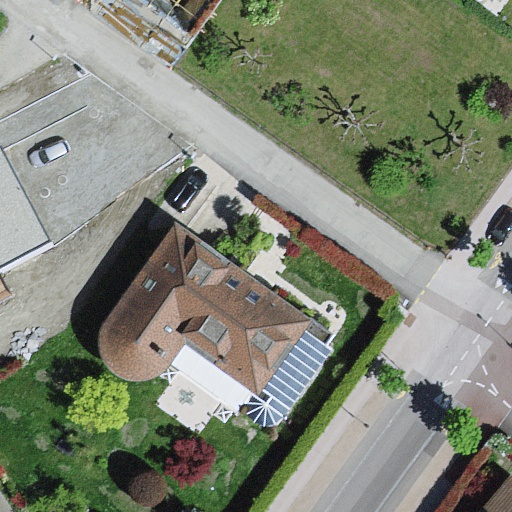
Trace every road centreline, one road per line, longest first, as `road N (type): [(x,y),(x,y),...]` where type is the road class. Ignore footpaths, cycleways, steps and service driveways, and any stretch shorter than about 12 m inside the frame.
road 1 (residential): [(479,326),(22,0)]
road 2 (residential): [(345,511),(454,361)]
